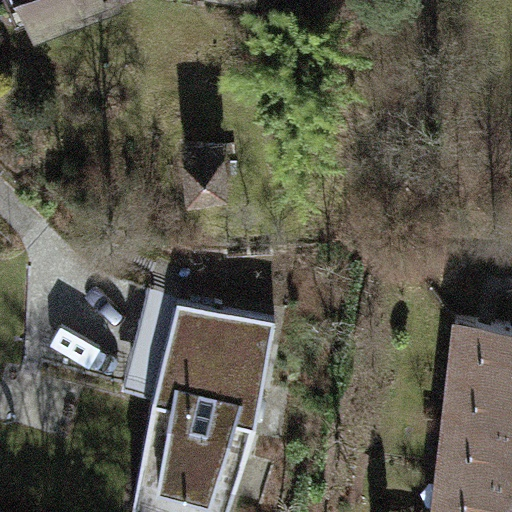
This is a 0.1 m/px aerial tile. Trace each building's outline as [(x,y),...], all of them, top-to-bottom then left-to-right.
[(31,0),(45,34),(129,3),(127,0),(31,0)] [(231,134),(189,135),(191,191),(232,190),(231,134)] [(225,511),(257,417),(270,312),(152,285),(129,377),(156,384),(137,501),(165,511),(225,511)] [(458,457),(511,463),(511,306),(476,302),(458,457)] [(511,511),(511,463),(458,457),(450,511),(511,511)]
